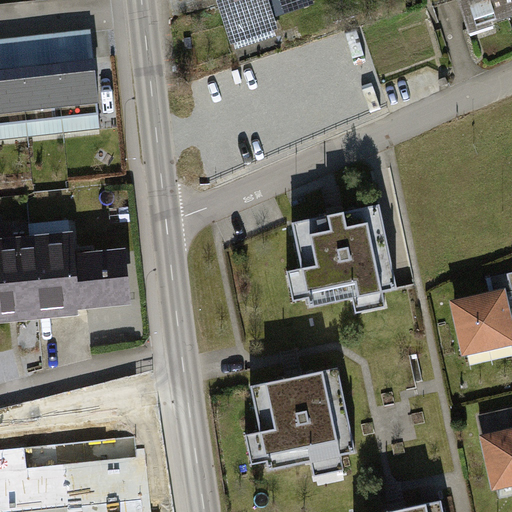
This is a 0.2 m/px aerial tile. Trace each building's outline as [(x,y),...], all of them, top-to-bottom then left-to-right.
[(201,0),(203,6),(222,0),(224,0),(240,48),(286,33),(281,19),(307,11),(303,0),(201,0)] [(511,0),(473,0),(485,36),(511,26),(511,0)] [(89,48),(0,56),(0,110),(95,101),(89,48)] [(385,206),(304,223),(314,268),(301,271),(310,312),(404,291),(385,206)] [(81,238),(0,247),(0,315),(16,314),(17,327),(93,318),(92,308),(140,303),(134,252),(83,257),(81,238)] [(511,290),(462,301),(473,355),(511,346),(511,290)] [(351,364),(261,384),(272,430),(258,432),(268,477),(372,453),(351,364)] [(511,429),(492,434),(504,490),(511,488),(511,429)] [(458,511),(455,497),(389,511),(458,511)]
